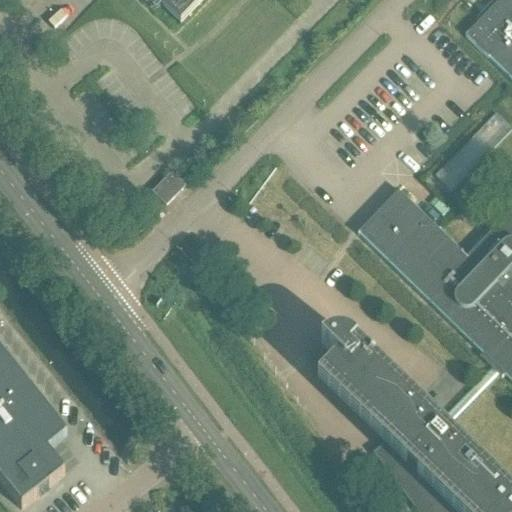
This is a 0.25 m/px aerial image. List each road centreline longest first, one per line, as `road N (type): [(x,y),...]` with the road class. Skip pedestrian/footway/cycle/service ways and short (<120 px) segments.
road 1 (unclassified): [(104,311),(405,0)]
road 2 (unknown): [(279,268),(393,359),(405,389),(394,417),(381,426),(335,424),(306,383),(284,307)]
road 3 (unclassified): [(51,88),(104,54),(181,141),(127,188)]
road 4 (unclassified): [(104,311),(0,176)]
road 5 (unclassified): [(196,427),(104,311)]
road 6 (unclassified): [(95,511),(196,427)]
road 7 (unclassified): [(127,188),(51,88)]
